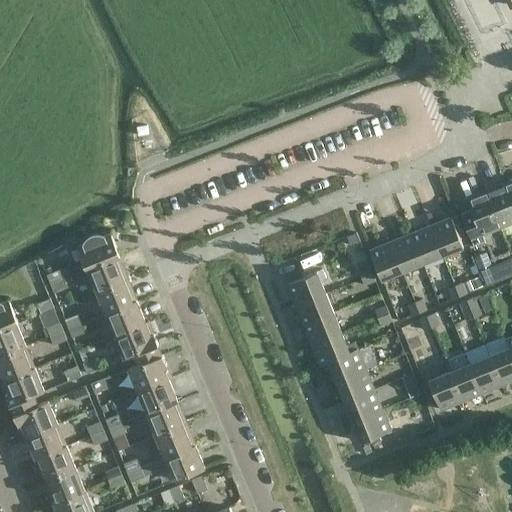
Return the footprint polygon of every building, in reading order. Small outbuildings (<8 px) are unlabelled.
[(143,148),(154,146),(152,135),(141,137),(143,148)] [(511,199),(505,182),(484,190),(499,226),(511,221),(511,199)] [(499,226),(484,190),(467,197),(471,207),(461,211),(474,242),(485,238),(483,233),(499,226)] [(462,244),(451,215),(433,222),(445,251),(462,244)] [(424,259),(445,251),(433,222),(413,231),(424,259)] [(352,231),(348,233),(352,242),(359,239),(356,230),(352,231)] [(77,245),(86,268),(120,254),(110,231),(104,234),(100,233),(96,233),(92,234),(89,236),(86,238),(84,242),(77,245)] [(403,268),(424,259),(413,231),(391,239),(403,268)] [(403,268),(391,239),(370,248),(382,277),(403,268)] [(473,257),(478,271),(480,270),(491,266),(486,252),(473,257)] [(120,254),(86,268),(87,268),(88,268),(97,289),(128,277),(119,255),(120,254)] [(491,266),(480,270),(486,284),(511,273),(511,259),(511,258),(491,266)] [(359,267),(362,275),(372,271),(369,263),(359,267)] [(74,273),(70,265),(60,268),(64,277),(74,273)] [(323,267),(288,281),(296,301),(325,289),(321,280),(328,277),(323,267)] [(47,273),(51,282),(64,277),(60,268),(47,273)] [(365,283),(375,278),(372,271),(362,275),(365,283)] [(67,286),(64,277),(51,282),(54,291),(67,286)] [(137,299),(128,277),(97,289),(106,311),(137,299)] [(480,277),(469,281),(473,290),(483,286),(480,277)] [(460,297),(467,294),(463,283),(455,286),(460,297)] [(455,286),(446,289),(451,300),(460,297),(455,286)] [(296,301),(303,320),(332,309),(325,289),(296,301)] [(472,309),(479,306),(475,295),(467,298),(472,309)] [(488,295),(479,299),(484,313),(494,309),(488,295)] [(428,307),(424,296),(416,299),(420,310),(428,307)] [(37,302),(41,312),(54,307),(50,297),(37,302)] [(0,328),(18,321),(9,298),(2,301),(0,300),(0,328)] [(472,309),(467,298),(460,301),(464,312),(472,309)] [(146,320),(137,299),(106,311),(115,334),(149,320),(149,319),(146,320)] [(420,310),(416,299),(408,303),(413,313),(420,310)] [(375,308),(378,315),(389,311),(386,304),(375,308)] [(303,320),(312,342),(341,330),(332,309),(303,320)] [(381,323),(391,319),(389,311),(378,315),(381,323)] [(69,326),(83,320),(80,312),(66,318),(69,326)] [(438,323),(434,312),(427,315),(431,326),(438,323)] [(424,328),(431,326),(427,315),(420,318),(424,328)] [(45,324),(49,334),(63,329),(59,318),(45,324)] [(83,320),(69,326),(72,335),(87,329),(83,320)] [(134,352),(144,348),(145,351),(152,354),(153,356),(163,352),(161,347),(149,320),(115,334),(124,357),(134,352)] [(18,322),(18,321),(0,328),(0,354),(26,344),(17,322),(18,322)] [(67,338),(63,329),(49,334),(53,343),(67,338)] [(320,363),(349,350),(341,330),(312,342),(320,363)] [(35,366),(26,344),(0,354),(0,369),(4,378),(4,379),(35,366)] [(329,359),(337,379),(366,367),(358,346),(329,359)] [(503,383),(511,378),(511,352),(509,346),(491,353),(503,383)] [(163,352),(153,356),(152,354),(145,351),(144,348),(134,352),(136,357),(138,362),(128,366),(138,389),(169,377),(172,376),(163,352)] [(503,383),(491,353),(467,363),(479,392),(503,383)] [(87,372),(100,366),(96,356),(83,362),(87,372)] [(479,392),(467,363),(448,371),(460,400),(479,392)] [(64,369),(68,379),(81,374),(77,364),(64,369)] [(27,405),(28,407),(38,403),(36,398),(34,393),(44,389),(35,366),(4,379),(4,378),(0,380),(10,403),(20,399),(21,402),(27,405)] [(337,379),(345,399),(374,387),(366,367),(337,379)] [(460,400),(448,371),(429,378),(440,408),(460,400)] [(321,385),(331,381),(328,372),(318,376),(321,385)] [(108,386),(104,376),(91,382),(95,391),(108,386)] [(169,377),(138,389),(147,412),(178,399),(169,377)] [(325,393),(335,389),(331,381),(321,385),(325,393)] [(90,394),(85,384),(72,389),(76,399),(90,394)] [(345,399),(353,419),(382,408),(374,387),(345,399)] [(21,402),(20,399),(10,403),(12,408),(23,436),(24,436),(27,435),(58,422),(48,399),(38,403),(28,407),(27,405),(21,402)] [(187,421),(178,399),(147,412),(156,434),(187,421)] [(361,439),(390,428),(382,408),(353,419),(361,439)] [(110,426),(124,421),(120,413),(107,419),(110,426)] [(338,426),(348,422),(345,414),(335,418),(338,426)] [(87,425),(91,434),(104,429),(100,419),(87,425)] [(124,421),(110,426),(114,436),(128,430),(124,421)] [(196,443),(187,421),(156,434),(165,456),(196,443)] [(67,444),(58,422),(27,435),(23,436),(24,436),(27,435),(36,457),(67,444)] [(341,434),(351,430),(348,422),(338,426),(341,434)] [(107,439),(104,429),(91,434),(94,444),(107,439)] [(165,456),(156,460),(160,470),(169,466),(174,479),(205,466),(196,443),(165,456)] [(76,466),(67,444),(36,457),(45,479),(76,466)] [(129,471),(141,466),(138,457),(125,462),(129,471)] [(105,469),(109,479),(122,473),(118,464),(105,469)] [(85,489),(76,466),(45,479),(54,501),(85,489)] [(141,466),(129,471),(132,479),(145,474),(141,466)] [(126,483),(122,473),(109,479),(113,489),(126,483)] [(208,487),(202,474),(192,478),(198,491),(208,487)] [(181,482),(172,485),(177,499),(186,495),(181,482)] [(172,485),(162,489),(168,502),(177,499),(172,485)] [(92,511),(94,511),(85,489),(54,501),(58,511),(92,511)] [(140,511),(136,501),(127,504),(129,511),(140,511)]
